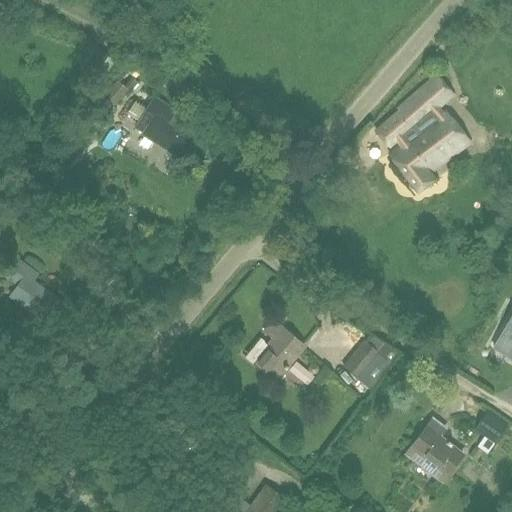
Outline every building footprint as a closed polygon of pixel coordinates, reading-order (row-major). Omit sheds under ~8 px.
[(88,59),(103,67),(109,55),(94,47),(88,59)] [(457,91),(470,105),(492,85),(497,91),(511,78),(511,73),(496,56),(457,91)] [(470,142),(445,111),(442,113),(438,108),(453,95),(437,76),(399,109),(400,111),(376,132),(390,147),(401,137),(405,142),(389,154),(417,192),(434,179),(429,173),(470,142)] [(181,158),(200,126),(154,98),(137,126),(146,131),(143,135),(181,158)] [(62,194),(56,180),(48,184),(54,197),(62,194)] [(47,323),(62,302),(33,281),(37,275),(19,261),(7,277),(19,285),(16,288),(20,291),(15,299),(47,323)] [(511,304),(507,311),(508,312),(495,329),(511,342),(511,304)] [(274,320),(264,332),(272,339),(253,362),(276,382),(289,368),(285,365),(300,348),(285,336),(288,332),(274,320)] [(334,345),(335,332),(321,331),(320,343),(334,345)] [(382,342),(354,377),(370,390),(397,351),(382,342)] [(488,410),(473,429),(494,444),(509,425),(488,410)] [(414,451),(446,475),(462,454),(439,436),(444,428),(432,419),(421,434),(424,437),(414,451)] [(242,499),(251,511),(280,511),(285,509),(265,482),(242,499)]
